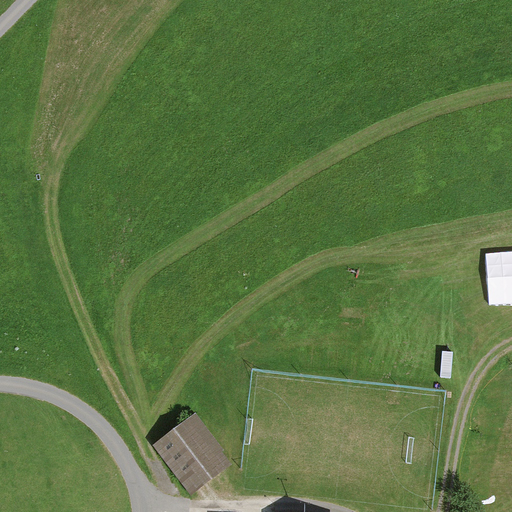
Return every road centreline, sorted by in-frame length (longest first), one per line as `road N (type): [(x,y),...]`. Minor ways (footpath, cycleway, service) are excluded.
road 1 (track): [(144,507),(339,511)]
road 2 (track): [(443,511),(461,409),(478,374),(511,347)]
